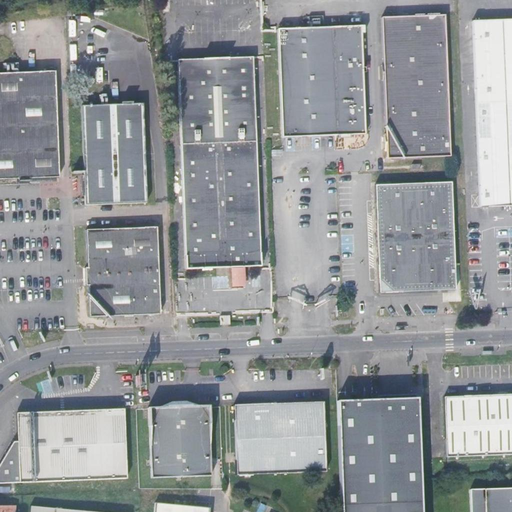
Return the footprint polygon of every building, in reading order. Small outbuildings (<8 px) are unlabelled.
[(387,159),(450,157),(445,15),(382,18),(387,159)] [(511,19),(472,21),(479,208),(510,207),(510,212),(511,212),(511,19)] [(361,28),(331,29),(334,136),(343,136),(364,135),(361,28)] [(334,136),(331,29),(277,31),(281,137),(334,136)] [(233,268),(233,278),(243,277),(243,268),(245,267),(261,267),(254,58),(179,60),(186,269),(230,268),(233,268)] [(0,73),(0,179),(17,179),(17,182),(24,182),(29,182),(29,179),(59,178),(55,71),(0,73)] [(143,103),(110,105),(81,106),(84,191),(82,191),(82,197),(82,208),(99,207),(99,205),(146,203),(143,103)] [(380,293),(456,291),(451,183),(376,186),(380,293)] [(88,285),(89,317),(149,314),(160,314),(157,228),(86,230),(87,268),(84,268),(85,279),(85,285),(88,285)] [(246,286),(245,267),(243,268),(243,277),(233,278),(233,268),(230,268),(231,286),(246,286)] [(219,316),(220,324),(226,324),(230,324),(230,315),(219,316)] [(347,401),(336,402),(340,483),(340,511),(420,511),(420,495),(417,399),(413,399),(413,395),(410,395),(410,399),(395,399),(378,400),(378,397),(375,397),(375,400),(360,401),(350,401),(347,401)] [(511,395),(444,397),(446,457),(511,454),(511,395)] [(173,402),(159,408),(149,408),(151,477),(210,474),(208,406),(199,406),(185,402),(185,400),(173,401),(173,402)] [(234,405),(236,473),(325,470),(323,402),(234,405)] [(124,410),(18,413),(14,442),(0,463),(0,482),(20,482),(127,478),(124,410)] [(511,511),(511,487),(470,489),(470,511),(511,511)] [(208,511),(209,508),(155,503),(153,511),(208,511)]
